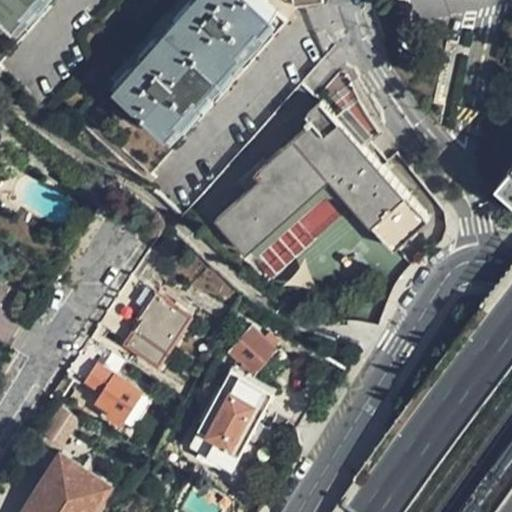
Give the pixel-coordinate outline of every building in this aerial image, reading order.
[(0,54),(50,0),(6,0),(9,2),(0,12),(0,54)] [(157,160),(294,8),(284,0),(188,0),(126,69),(165,105),(134,139),(157,160)] [(365,148),(380,133),(352,100),(336,116),(324,104),(312,114),(317,120),(259,174),(265,180),(220,221),(249,252),(333,175),(344,188),(397,248),(429,219),(365,148)] [(511,190),(511,167),(500,181),(511,190)] [(333,175),(249,252),(260,264),(344,188),(333,175)] [(133,272),(100,322),(160,360),(192,310),(133,272)] [(202,447),(236,467),(280,386),(258,374),(281,343),(271,337),(259,331),(243,322),(240,330),(234,327),(229,335),(235,338),(226,355),(235,360),(191,441),(202,447)] [(274,332),(262,326),(259,331),(271,337),(274,332)] [(117,352),(102,342),(75,382),(99,397),(118,369),(110,364),(117,352)] [(143,385),(151,374),(130,361),(123,372),(143,385)] [(122,419),(143,385),(123,372),(118,369),(99,397),(114,406),(110,412),(122,419)] [(236,467),(202,447),(197,455),(231,474),(236,467)] [(55,460),(106,492),(112,483),(62,449),(55,460)] [(93,511),(106,492),(55,460),(21,511),(93,511)]
